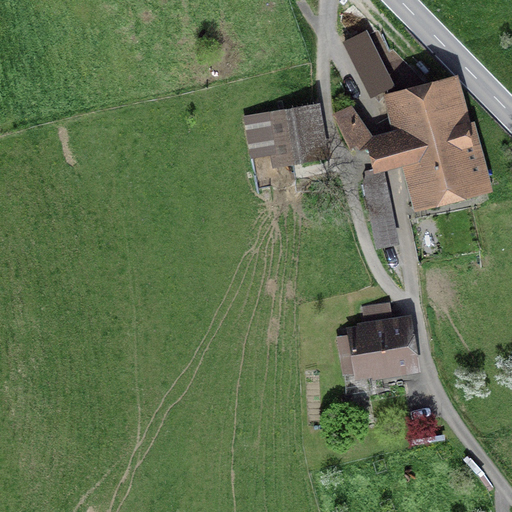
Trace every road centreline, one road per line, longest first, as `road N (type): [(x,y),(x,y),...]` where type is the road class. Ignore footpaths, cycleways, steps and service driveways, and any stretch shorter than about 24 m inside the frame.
road 1 (residential): [(326,31),(331,137),(372,260),(418,320)]
road 2 (residential): [(326,31),(382,133),(418,320)]
road 3 (residential): [(418,320),(442,400),(511,495)]
road 4 (tertiary): [(511,116),(398,0)]
